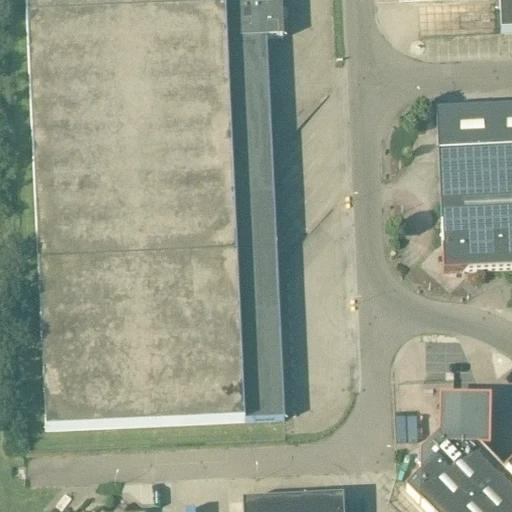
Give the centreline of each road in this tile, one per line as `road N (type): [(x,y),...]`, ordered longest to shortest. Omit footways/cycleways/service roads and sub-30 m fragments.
road 1 (unclassified): [(35,473),(348,453),(371,431),(372,342),(391,301)]
road 2 (unclassified): [(391,301),(369,267),(363,87)]
road 3 (unclassified): [(511,78),(363,87)]
road 4 (unclassified): [(511,341),(391,301)]
